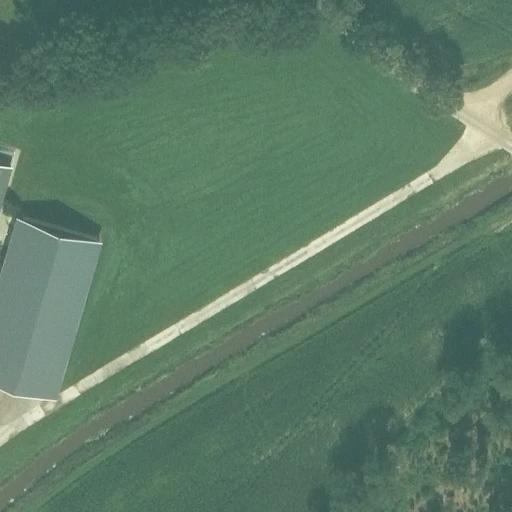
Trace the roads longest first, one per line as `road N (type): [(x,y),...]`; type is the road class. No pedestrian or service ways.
road 1 (track): [(490,132),(446,169),(51,406)]
road 2 (unclassified): [(465,115),(317,0)]
